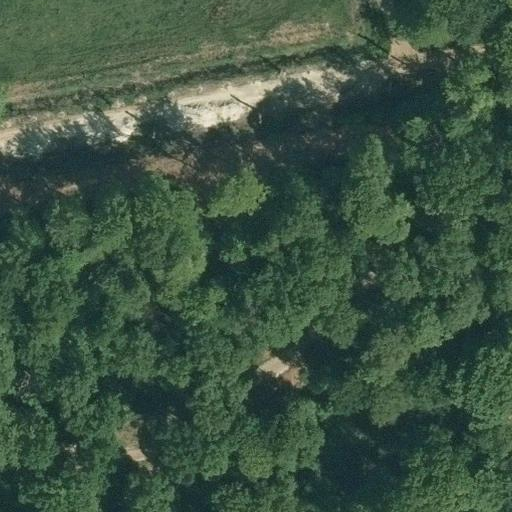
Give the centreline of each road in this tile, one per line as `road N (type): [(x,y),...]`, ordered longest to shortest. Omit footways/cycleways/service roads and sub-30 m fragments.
road 1 (track): [(0,137),(392,67)]
road 2 (track): [(392,67),(511,46)]
